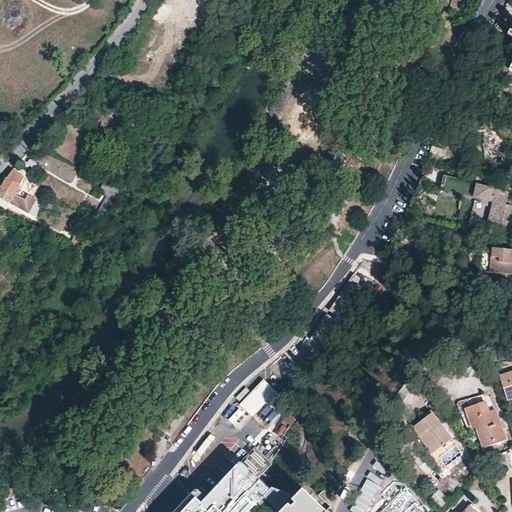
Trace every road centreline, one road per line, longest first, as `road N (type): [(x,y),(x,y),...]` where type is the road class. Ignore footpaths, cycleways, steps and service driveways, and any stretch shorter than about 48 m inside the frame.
road 1 (unclassified): [(129,511),(225,390),(285,337),(350,261),(409,170),(496,0)]
road 2 (residential): [(0,175),(145,0)]
road 3 (residential): [(374,448),(408,383),(440,357),(511,357)]
